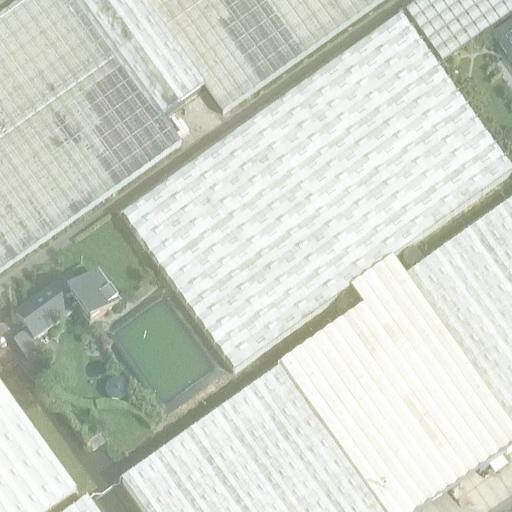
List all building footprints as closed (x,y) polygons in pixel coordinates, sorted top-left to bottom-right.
[(0,273),(180,146),(152,107),(76,0),(23,0),(0,17),(0,273)] [(76,0),(152,107),(194,78),(138,0),(76,0)] [(222,117),(383,0),(138,0),(194,78),(222,117)] [(440,67),(511,16),(511,0),(420,0),(402,13),(440,67)] [(397,19),(120,219),(233,376),(331,306),(350,292),(357,301),(363,310),(343,324),(280,368),(282,371),(122,483),(141,511),(426,511),(438,504),(490,467),(511,451),(511,203),(490,220),(456,244),(427,265),(406,279),(399,269),(393,261),(414,247),(490,192),(511,175),(511,174),(490,145),(397,19)] [(511,22),(491,37),(511,66),(511,22)] [(465,82),(456,89),(464,100),(478,90),(472,83),(465,82)] [(68,278),(52,290),(15,317),(27,333),(13,343),(28,364),(43,354),(34,342),(71,315),(69,312),(75,308),(89,327),(118,305),(97,276),(77,291),(68,278)] [(0,511),(45,511),(75,491),(33,436),(6,397),(0,401),(0,511)]
